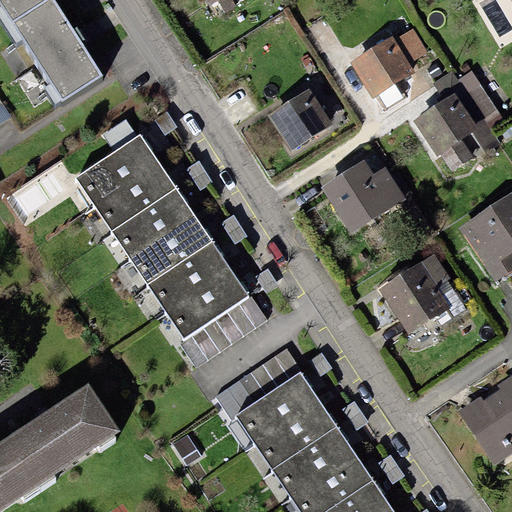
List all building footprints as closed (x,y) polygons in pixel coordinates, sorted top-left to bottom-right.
[(102,75),(54,0),(0,0),(0,5),(60,102),(102,75)] [(394,46),(355,69),(375,103),(415,80),(394,46)] [(460,100),(417,129),(450,176),(471,161),(462,149),(475,140),(482,150),(490,144),(479,128),(497,116),(480,91),(462,103),(460,100)] [(0,124),(12,117),(0,98),(0,124)] [(312,98),(271,122),(291,155),(332,131),(312,98)] [(140,133),(74,177),(184,338),(250,294),(140,133)] [(364,171),(326,196),(352,236),(406,201),(389,176),(374,186),(364,171)] [(511,201),(462,235),(497,287),(511,277),(511,201)] [(432,266),(383,297),(410,340),(449,315),(438,296),(447,290),(432,266)] [(251,296),(180,344),(196,368),(267,320),(251,296)] [(230,418),(300,371),(286,349),(215,397),(230,418)] [(393,511),(300,373),(236,416),(299,511),(393,511)] [(88,383),(0,441),(0,510),(120,430),(88,383)] [(511,388),(464,419),(493,466),(511,454),(511,388)] [(201,456),(187,434),(172,444),(186,465),(201,456)]
